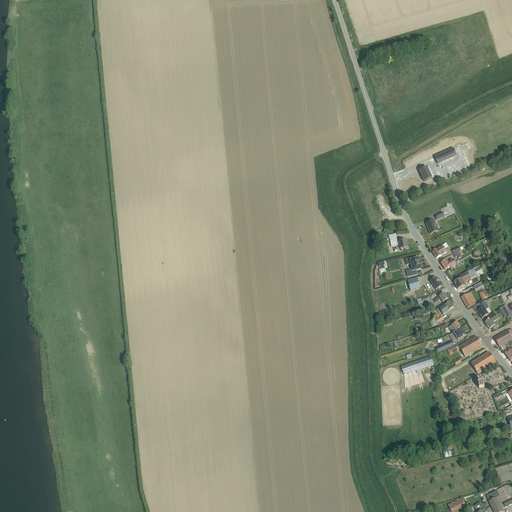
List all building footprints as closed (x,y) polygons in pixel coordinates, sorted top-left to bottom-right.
[(453,149),(435,157),(438,165),(457,157),(453,149)] [(429,167),(419,172),(424,182),(434,178),(432,174),(430,175),(428,171),(430,170),(429,167)] [(430,234),(433,233),(438,231),(434,221),(426,224),(430,234)] [(400,245),(400,249),(408,248),(406,240),(398,242),(397,239),(390,240),(392,247),(400,245)] [(436,259),(447,252),(445,249),(448,247),(446,243),(442,245),(432,252),(436,259)] [(407,271),(408,277),(417,275),(416,271),(421,270),(418,258),(413,260),(412,258),(406,260),(407,265),(411,264),(412,270),(407,271)] [(448,263),(446,260),(441,264),(445,270),(450,267),(451,268),(457,265),(454,260),(448,263)] [(475,274),(473,270),(460,276),(461,279),(454,282),(458,289),(465,286),(464,283),(477,276),(475,274)] [(430,281),(436,290),(442,286),(436,278),(430,281)] [(408,282),(411,291),(416,289),(415,285),(419,284),(417,279),(408,282)] [(482,282),(473,287),(475,290),(484,286),(482,282)] [(501,296),(502,298),(504,302),(511,297),(511,296),(511,295),(511,296),(509,292),(501,296)] [(441,300),(443,303),(448,299),(444,293),(434,300),(436,303),(441,300)] [(476,304),(470,293),(461,298),(467,308),(476,304)] [(423,304),(423,303),(429,301),(427,297),(417,300),(419,305),(423,304)] [(488,315),(485,310),(489,308),(485,301),(478,306),(480,310),(477,312),(482,319),(488,315)] [(448,311),(454,308),(450,302),(445,305),(447,308),(442,312),(443,314),(448,311)] [(511,316),(506,305),(503,307),(504,307),(503,307),(507,317),(511,316)] [(488,321),(485,323),(489,330),(495,325),(494,323),(498,320),(494,313),(486,319),(488,321)] [(440,316),(435,319),(438,324),(444,320),(440,316)] [(456,331),(461,328),(457,322),(452,326),(449,328),(453,334),(456,331)] [(458,341),(466,335),(461,328),(456,331),(453,334),(448,336),(449,336),(453,342),(457,340),(458,341)] [(499,347),(500,346),(511,339),(511,338),(511,336),(511,335),(511,331),(511,329),(494,338),(499,347)] [(459,348),(461,351),(465,357),(478,349),(482,346),(476,337),(459,348)] [(438,353),(449,348),(447,343),(436,349),(438,353)] [(471,364),(478,374),(496,363),(489,352),(471,364)] [(401,367),(404,376),(434,365),(431,356),(401,367)] [(466,382),(477,374),(472,367),(461,374),(466,382)] [(511,401),(511,391),(510,393),(508,389),(501,393),(503,396),(506,395),(510,403),(511,401)] [(511,401),(510,403),(511,406),(507,409),(507,410),(503,411),(504,414),(511,411),(511,401)] [(511,496),(511,497),(506,487),(497,491),(496,491),(501,502),(504,508),(511,504),(511,496)] [(486,496),(489,501),(489,502),(493,511),(502,511),(503,511),(502,509),(504,508),(501,502),(496,491),(486,496)] [(462,498),(454,502),(448,505),(451,511),(458,511),(457,510),(465,506),(462,498)] [(480,505),(481,507),(477,509),(478,511),(485,511),(488,511),(483,503),(480,505)]
